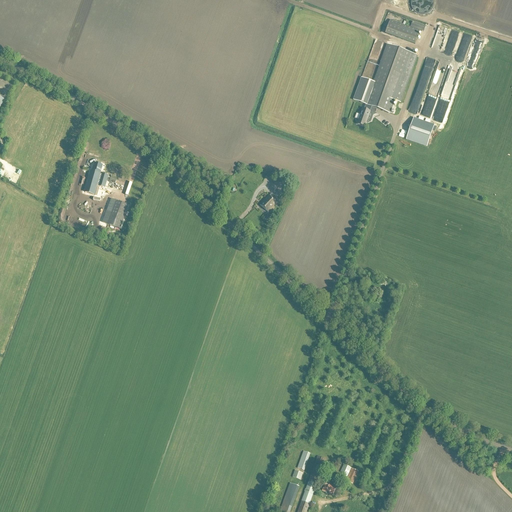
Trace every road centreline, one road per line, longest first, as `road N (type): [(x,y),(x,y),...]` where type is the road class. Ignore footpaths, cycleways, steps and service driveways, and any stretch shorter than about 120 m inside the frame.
road 1 (tertiary): [(511,449),(426,409),(135,136),(0,58)]
road 2 (track): [(319,511),(325,503),(391,486),(426,409)]
